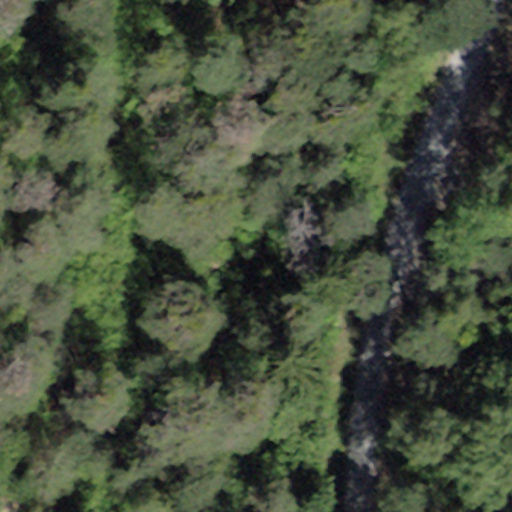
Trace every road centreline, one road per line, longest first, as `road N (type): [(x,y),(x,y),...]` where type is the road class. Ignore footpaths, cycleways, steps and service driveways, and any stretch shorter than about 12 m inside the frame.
road 1 (track): [(483,0),(416,168),(355,390),(351,511)]
road 2 (track): [(305,0),(177,511)]
